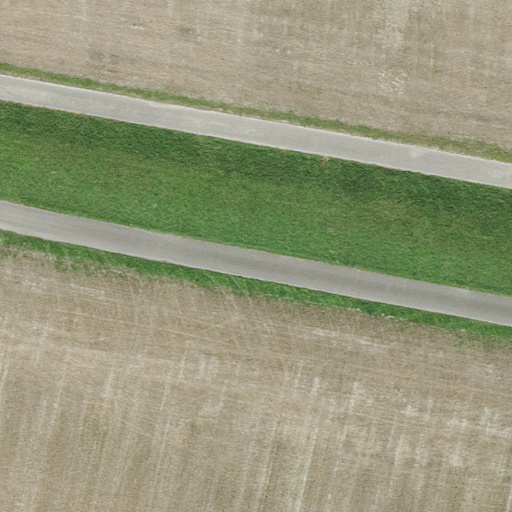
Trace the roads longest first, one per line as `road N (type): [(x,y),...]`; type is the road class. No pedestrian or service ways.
road 1 (track): [(511,299),(0,202)]
road 2 (track): [(0,85),(511,177)]
